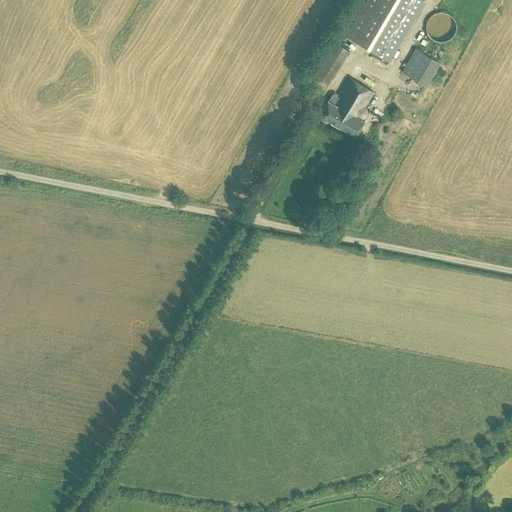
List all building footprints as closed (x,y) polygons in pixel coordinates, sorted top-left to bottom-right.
[(366,0),(345,37),(389,63),(425,2),(421,0),(366,0)] [(425,26),(426,30),(427,33),(428,36),(431,40),(434,42),(440,43),(443,43),(448,41),(450,40),(452,38),(454,36),(455,34),(456,31),(456,27),(456,24),(455,21),(454,19),(451,17),(449,14),(445,13),(442,12),(437,13),(433,15),(430,17),(427,20),(426,23),(425,26)] [(352,50),(338,41),(320,68),(334,77),(352,50)] [(401,72),(427,88),(440,64),(415,48),(401,72)] [(319,116),(337,126),(361,85),(349,78),(336,96),(332,94),(319,116)] [(361,85),(337,126),(355,137),(364,122),(359,119),(363,118),(366,116),(367,113),(366,110),(365,108),(363,107),(373,92),(361,85)]
